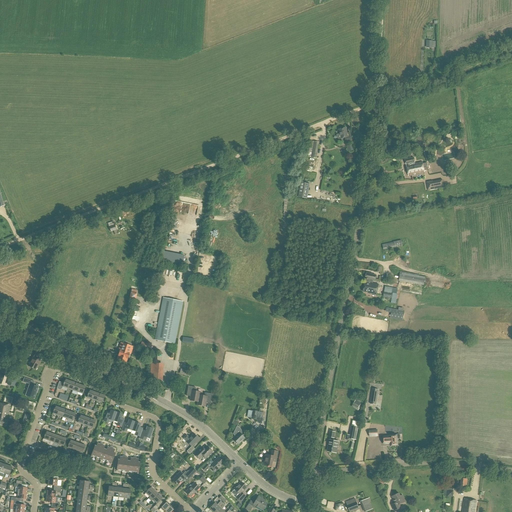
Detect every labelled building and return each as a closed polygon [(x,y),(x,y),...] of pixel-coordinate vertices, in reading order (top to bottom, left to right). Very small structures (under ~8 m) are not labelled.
[(339,129),(341,139),(345,138),(346,143),(352,141),(350,134),(347,134),(345,128),(339,129)] [(418,139),(426,143),(429,138),(420,134),(418,139)] [(405,159),(406,165),(408,176),(424,173),(422,162),(414,163),(413,158),(405,159)] [(303,177),(313,179),(315,171),(310,170),(311,166),(306,164),(304,170),(303,177)] [(428,182),(429,188),(441,186),(440,180),(428,182)] [(298,197),(307,199),(310,184),(301,183),(298,197)] [(108,223),(110,232),(116,230),(113,222),(108,223)] [(401,240),(381,242),(382,249),(402,246),(401,240)] [(164,256),(175,256),(175,253),(178,253),(178,248),(164,247),(164,256)] [(399,281),(424,285),(425,277),(400,272),(399,281)] [(366,279),(366,283),(369,283),(370,283),(373,283),(373,280),(375,280),(376,275),(372,275),(373,274),(366,273),(365,279),(366,279)] [(369,283),(366,283),(365,282),(363,291),(368,292),(368,293),(376,295),(378,284),(373,283),(370,283),(369,283)] [(155,340),(175,344),(183,302),(163,298),(155,340)] [(386,308),(386,311),(392,312),(391,318),(403,320),(405,311),(386,308)] [(131,346),(124,344),(121,351),(120,351),(119,355),(118,359),(126,362),(129,354),(130,354),(132,349),(130,349),(131,346)] [(36,358),(34,357),(28,366),(35,370),(41,361),(36,358)] [(151,363),(150,379),(161,380),(162,364),(151,363)] [(30,384),(26,395),(35,398),(39,387),(33,385),(34,381),(24,378),(23,382),(30,384)] [(191,401),(197,402),(198,402),(199,395),(200,392),(194,391),(195,387),(188,386),(186,396),(192,397),(191,401)] [(198,402),(197,402),(197,405),(204,406),(204,402),(210,404),(212,394),(204,393),(204,396),(199,395),(198,402)] [(0,425),(8,427),(10,420),(7,420),(10,406),(2,404),(0,411),(0,425)] [(251,419),(256,420),(256,421),(257,421),(257,422),(257,423),(258,423),(258,424),(259,424),(260,424),(261,424),(262,418),(260,418),(261,413),(258,412),(252,410),(251,419)] [(114,421),(117,413),(111,411),(110,414),(107,412),(104,421),(109,423),(110,420),(114,421)] [(117,413),(114,421),(119,423),(117,426),(122,427),(125,420),(122,419),(123,415),(117,413)] [(132,431),(135,422),(129,420),(128,424),(125,423),(122,430),(126,432),(127,429),(132,431)] [(135,422),(132,431),(136,432),(135,435),(139,437),(143,429),(140,428),(141,424),(135,422)] [(232,439),(238,444),(244,438),(242,435),(242,434),(241,433),(241,432),(241,431),(241,430),(240,429),(239,429),(239,428),(238,428),(238,427),(236,426),(233,434),(235,436),(232,439)] [(140,439),(146,441),(147,437),(150,438),(153,429),(147,427),(146,431),(143,430),(140,439)] [(47,442),(48,442),(51,433),(46,431),(43,439),(48,441),(47,442)] [(328,451),(336,453),(337,446),(338,446),(339,442),(333,441),(335,432),(330,431),(329,437),(330,437),(330,440),(329,440),(328,445),(329,445),(328,451)] [(49,441),(54,443),(56,435),(51,433),(48,442),(49,442),(49,441)] [(183,439),(191,447),(187,452),(190,454),(195,449),(192,446),(199,439),(194,434),(189,439),(186,436),(183,439)] [(390,444),(390,445),(397,445),(397,439),(399,439),(400,438),(400,435),(399,434),(396,434),(397,435),(390,436),(383,437),(384,444),(390,444)] [(56,435),(54,443),(58,444),(58,446),(62,437),(56,435)] [(62,437),(58,446),(59,446),(59,445),(64,446),(67,439),(62,437)] [(72,451),(75,442),(70,440),(67,448),(72,449),(71,450),(72,451)] [(80,443),(75,442),(72,451),(73,451),(73,450),(77,451),(80,443)] [(78,452),(83,453),(86,445),(80,443),(77,451),(77,453),(78,453),(78,452)] [(91,456),(96,458),(101,444),(98,443),(96,446),(95,446),(91,456)] [(96,458),(101,460),(105,450),(104,449),(105,446),(101,444),(96,458)] [(101,460),(106,462),(112,448),(108,447),(106,450),(105,450),(101,460)] [(194,455),(199,460),(203,456),(205,459),(212,452),(207,447),(203,451),(200,449),(194,455)] [(112,448),(106,462),(111,464),(115,453),(114,453),(115,450),(112,448)] [(263,465),(271,467),(272,459),(276,459),(277,451),(272,450),(271,456),(265,455),(263,465)] [(209,466),(210,467),(215,472),(224,463),(218,457),(209,466)] [(4,474),(3,477),(5,478),(6,474),(9,475),(12,467),(7,465),(4,474)] [(196,472),(192,468),(184,476),(180,472),(172,480),(178,485),(183,480),(183,481),(187,477),(190,479),(196,472)] [(54,489),(60,490),(61,487),(57,486),(58,480),(58,479),(54,478),(54,480),(49,479),(48,485),(54,486),(54,489)] [(234,489),(239,494),(236,497),(240,501),(245,496),(242,493),(246,488),(240,482),(234,489)] [(189,489),(185,492),(191,497),(200,488),(194,483),(191,486),(190,485),(188,488),(189,489)] [(22,484),(16,484),(14,484),(14,487),(18,487),(18,493),(26,494),(27,488),(21,488),(22,484)] [(144,493),(148,497),(154,491),(150,487),(144,493)] [(444,496),(453,497),(453,488),(445,488),(444,496)] [(46,496),(56,498),(56,492),(61,493),(61,490),(60,490),(54,489),(53,492),(47,491),(46,496)] [(154,491),(148,497),(149,497),(148,499),(151,502),(152,500),(158,494),(154,491)] [(11,500),(14,501),(19,501),(20,499),(26,500),(26,494),(18,493),(17,498),(11,497),(11,500)] [(392,497),(395,503),(396,506),(399,505),(405,502),(402,495),(400,496),(399,493),(392,497)] [(153,508),(156,510),(162,504),(159,501),(162,498),(158,494),(152,500),(156,504),(153,508)] [(51,506),(58,507),(60,507),(60,505),(58,504),(59,504),(55,503),(56,498),(46,496),(46,502),(52,503),(51,506)] [(246,508),(250,511),(252,507),(254,508),(255,506),(262,510),(267,503),(260,499),(261,498),(258,497),(254,503),(250,501),(246,508)] [(367,511),(373,509),(369,498),(363,501),(367,511)] [(474,511),(476,501),(464,499),(462,511),(474,511)] [(13,509),(24,511),(25,505),(19,505),(19,501),(14,501),(11,500),(10,504),(13,505),(13,509)] [(347,504),(350,511),(351,511),(359,509),(356,501),(347,504)] [(160,508),(164,511),(170,506),(166,502),(160,508)] [(209,509),(212,511),(213,511),(222,504),(220,502),(217,505),(215,503),(209,509)]
